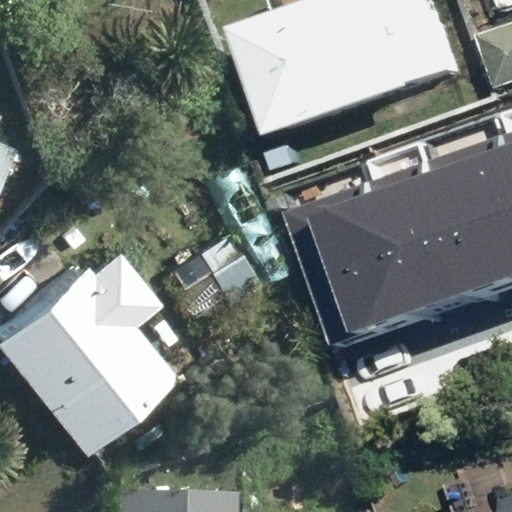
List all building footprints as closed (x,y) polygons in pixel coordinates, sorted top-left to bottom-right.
[(397,77),(398,78),(435,65),(412,0),(266,0),(272,14),(223,31),(257,126),(397,77)] [(511,22),(477,34),(496,88),(511,82),(511,22)] [(167,103),(133,129),(169,175),(203,149),(167,103)] [(511,114),(493,122),(511,175),(511,114)] [(422,147),(474,291),(511,277),(511,175),(493,122),(422,147)] [(422,147),(357,171),(410,315),(474,291),(422,147)] [(357,171),(291,195),(343,339),(410,315),(357,171)] [(216,233),(162,275),(203,325),(256,284),(216,233)] [(94,248),(0,323),(0,366),(70,453),(164,377),(122,325),(149,304),(106,250),(100,255),(94,248)] [(224,511),(225,500),(104,496),(103,511),(224,511)]
